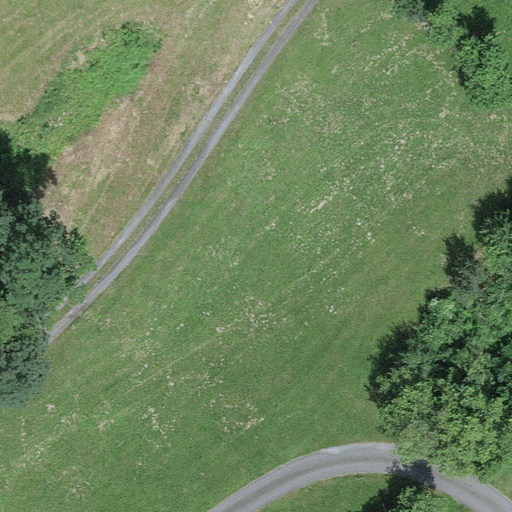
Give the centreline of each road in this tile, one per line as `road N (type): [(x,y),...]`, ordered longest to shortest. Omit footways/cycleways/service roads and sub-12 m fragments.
road 1 (track): [(0,386),(95,284),(254,62),(312,0)]
road 2 (residential): [(498,511),(444,478),(378,459),(314,469),(230,511)]
